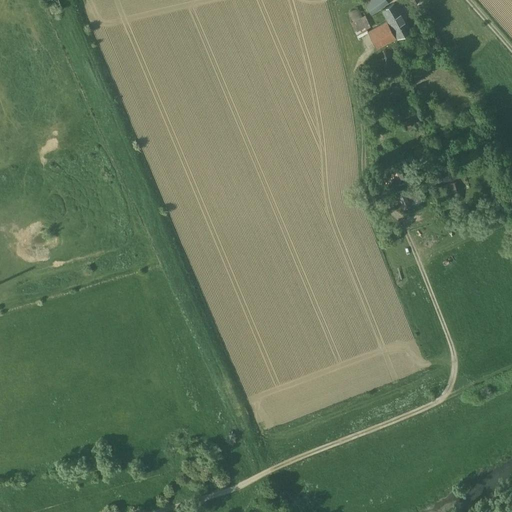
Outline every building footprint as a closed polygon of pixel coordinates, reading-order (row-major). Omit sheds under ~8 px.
[(45,0),(52,13),(63,9),(58,0),(45,0)] [(361,0),(372,15),(389,3),(386,0),(361,0)] [(402,17),(394,2),(381,9),(397,38),(411,31),(403,16),(402,17)] [(357,32),(370,26),(365,16),(352,22),(357,32)] [(376,48),(396,38),(387,21),(367,31),(376,48)] [(400,181),(409,178),(405,167),(396,170),(400,181)] [(411,186),(409,181),(394,186),(396,191),(402,207),(411,203),(420,199),(420,198),(415,184),(411,186)] [(444,186),(448,204),(459,201),(455,183),(444,186)]
